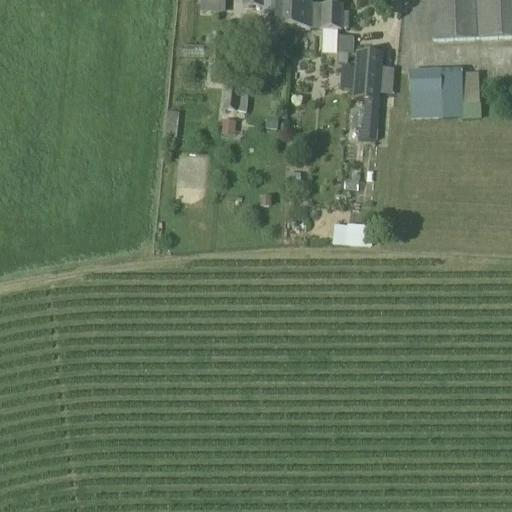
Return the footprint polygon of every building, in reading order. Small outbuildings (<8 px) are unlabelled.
[(271,32),(292,32),(292,0),(243,0),(244,10),(262,10),(262,8),(272,8),(271,32)] [(292,0),(292,32),(310,33),(311,19),(322,19),(321,33),(341,34),(341,32),(347,32),(348,17),(342,16),(342,10),(322,9),(322,11),(311,11),(311,0),(292,0)] [(511,39),(511,0),(429,0),(431,44),(511,39)] [(351,40),(339,40),(338,56),(351,56),(351,40)] [(408,74),(409,122),(463,121),(463,122),(480,122),(480,108),(478,77),(462,77),(461,73),(408,74)] [(249,93),(227,91),(224,111),(247,114),(249,93)] [(266,132),(277,133),(279,120),(267,119),(266,132)] [(225,122),(223,135),(236,136),(238,123),(225,122)] [(334,229),(333,237),(346,238),(346,230),(334,229)]
